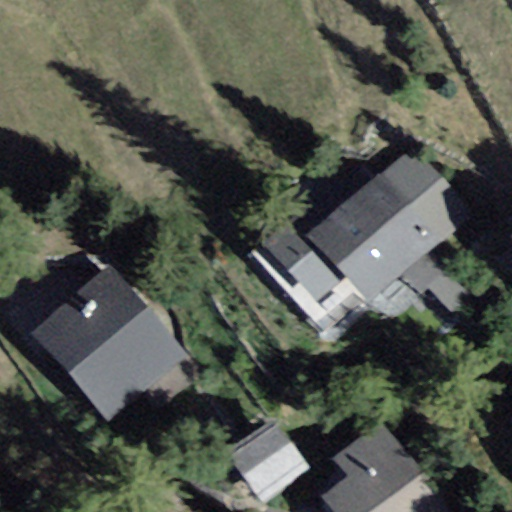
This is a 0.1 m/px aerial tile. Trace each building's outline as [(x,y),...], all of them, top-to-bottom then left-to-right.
[(406,157),(269,247),(317,320),(455,229),(406,157)] [(511,225),(468,254),(511,322),(511,225)] [(108,270),(15,342),(87,435),(180,363),(108,270)] [(511,416),(482,432),(511,490),(511,416)] [(258,431),(193,473),(218,511),(222,511),(284,472),(258,431)] [(421,511),(376,431),(311,468),(326,495),(295,511),(421,511)]
